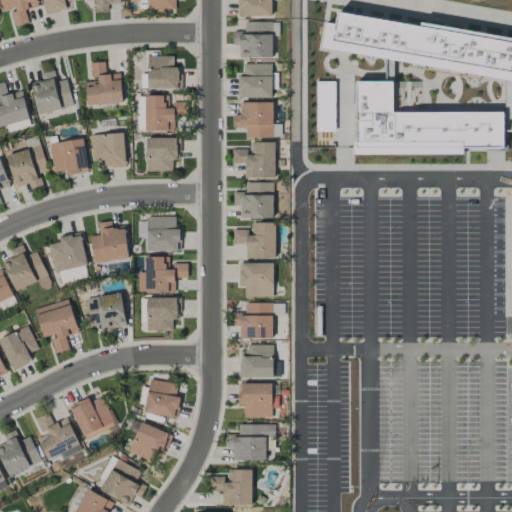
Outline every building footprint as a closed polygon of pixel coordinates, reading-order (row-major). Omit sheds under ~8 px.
[(38,7),(36,0),(0,0),(3,12),(10,10),(14,26),(28,23),(25,10),(38,7)] [(42,0),(44,13),(67,11),(65,2),(75,0),(42,0)] [(120,3),(119,0),(94,0),(95,11),(108,11),(108,4),(120,3)] [(146,0),(147,10),(176,9),(175,0),(146,0)] [(271,0),(237,0),(237,16),(272,16),(271,0)] [(320,48),(326,20),(334,22),(336,9),(418,24),(419,19),(511,35),(511,83),(485,79),(485,81),(407,67),(407,64),(394,61),(389,61),(320,48)] [(279,36),(279,22),(245,22),(245,32),(233,32),(232,45),(239,45),(239,58),(272,58),(272,35),(279,36)] [(181,89),(180,67),(174,67),(173,56),(147,56),(147,89),(181,89)] [(87,105),(122,103),(120,74),(105,75),(105,62),(91,63),(92,80),(85,80),(87,105)] [(272,97),(271,63),(243,64),(243,76),(237,76),(238,98),(272,97)] [(66,79),(56,82),(55,77),(31,83),(39,115),(73,106),(66,79)] [(0,126),(29,120),(22,91),(7,94),(4,82),(0,83),(0,126)] [(357,82),(389,82),(394,82),(394,114),(504,114),(504,147),(462,147),(462,153),(354,153),(354,142),(357,142),(357,82)] [(168,95),(144,95),(145,131),(174,131),(174,105),(168,106),(168,95)] [(272,102),(240,102),(240,115),(234,115),(233,128),(245,128),(245,138),(272,138),(272,102)] [(124,133),(91,134),(92,161),(104,160),(104,167),(125,167),(124,133)] [(146,172),(172,171),(172,159),(180,159),(179,138),(146,138),(146,172)] [(87,172),(84,139),(49,142),(53,172),(66,171),(66,175),(87,172)] [(245,178),(274,178),(275,142),(249,142),(249,149),(232,149),(232,164),(245,164),(245,178)] [(0,189),(10,186),(0,159),(0,203),(1,203),(0,199),(0,189)] [(273,183),(245,182),(245,192),(233,192),(233,206),(240,206),(239,218),(273,218),(273,183)] [(175,217),(147,216),(146,251),(180,251),(180,228),(175,228),(175,217)] [(125,227),(112,228),(111,221),(98,222),(99,235),(90,236),(93,262),(128,259),(125,227)] [(275,223),(250,222),(250,230),(233,229),(233,244),(246,244),(246,258),(275,258),(275,223)] [(48,244),(54,273),(87,265),(80,232),(58,237),(59,242),(48,244)] [(36,251),(26,255),(22,245),(10,250),(13,257),(2,262),(15,291),(40,281),(37,274),(45,271),(36,251)] [(169,256),(145,257),(145,272),(138,272),(138,293),(175,292),(174,278),(187,278),(187,263),(169,264),(169,256)] [(273,263),(239,262),(239,285),(245,285),(244,297),(273,297),(273,263)] [(0,302),(13,296),(1,271),(0,271),(0,302)] [(126,326),(121,293),(85,298),(88,316),(98,315),(100,329),(126,326)] [(180,297),(147,298),(147,331),(172,330),(172,320),(180,319),(180,297)] [(35,308),(43,339),(51,337),(55,353),(69,350),(65,337),(78,333),(69,299),(35,308)] [(272,303),(245,303),(245,315),(235,315),(235,326),(240,326),(240,338),(272,338),(272,303)] [(39,349),(27,325),(0,338),(0,345),(13,370),(32,361),(28,354),(39,349)] [(239,377),(273,378),(273,345),(247,345),(246,356),(239,356),(239,377)] [(178,384),(149,379),(143,413),(177,419),(180,397),(176,396),(178,384)] [(271,384),(237,383),(237,405),(243,405),(243,417),(271,417),(271,384)] [(69,406),(84,439),(115,425),(102,396),(90,401),(88,397),(69,406)] [(53,424),(48,413),(35,418),(42,435),(37,437),(46,459),(79,446),(67,418),(53,424)] [(157,448),(166,451),(172,434),(139,422),(128,453),(152,461),(157,448)] [(275,425),(238,424),(238,435),(227,435),(226,448),(233,448),(232,460),(265,460),(266,437),(274,438),(275,425)] [(0,457),(9,476),(41,462),(29,436),(20,440),(15,430),(3,435),(6,442),(0,444),(0,457)] [(146,486),(136,481),(140,471),(116,459),(100,491),(129,505),(134,495),(140,498),(146,486)] [(251,470),(226,470),(226,477),(210,478),(210,491),(221,491),(222,506),(252,506),(251,470)] [(108,511),(113,502),(86,489),(74,511),(108,511)]
